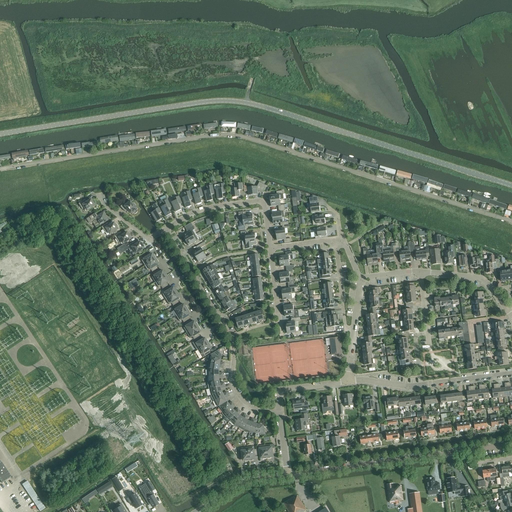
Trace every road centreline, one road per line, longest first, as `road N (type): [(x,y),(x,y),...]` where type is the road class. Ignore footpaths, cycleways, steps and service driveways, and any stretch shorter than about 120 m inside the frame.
road 1 (residential): [(511,221),(243,136),(0,168)]
road 2 (tertiary): [(0,133),(228,100),(511,186)]
road 3 (residential): [(280,411),(257,410),(237,392),(231,336),(166,229)]
road 4 (tertiary): [(287,475),(511,443)]
road 5 (residential): [(347,382),(408,388),(511,374)]
road 6 (residential): [(166,229),(195,212),(260,201),(270,249)]
